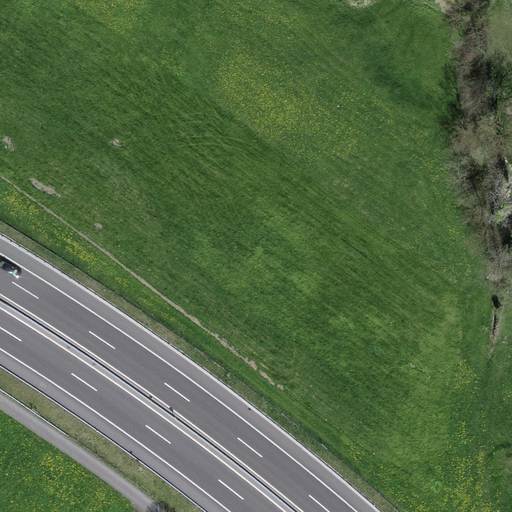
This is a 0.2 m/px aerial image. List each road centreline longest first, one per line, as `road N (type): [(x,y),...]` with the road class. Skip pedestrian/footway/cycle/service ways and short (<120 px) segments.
road 1 (motorway): [(325,511),(148,372),(0,276)]
road 2 (motorway): [(0,327),(122,408),(255,511)]
road 3 (track): [(152,511),(0,399)]
